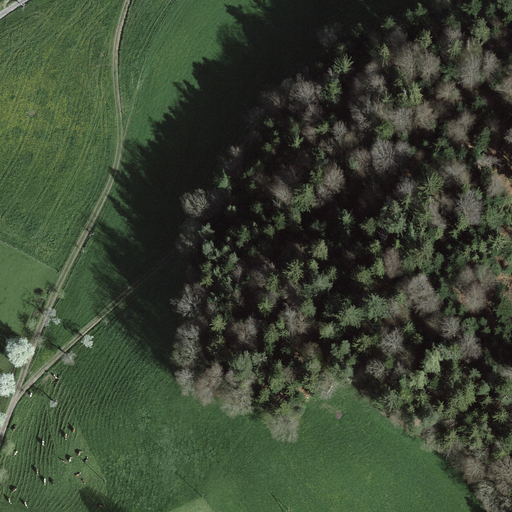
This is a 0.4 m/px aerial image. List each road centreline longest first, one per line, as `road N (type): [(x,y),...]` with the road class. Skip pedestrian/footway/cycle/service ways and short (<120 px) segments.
road 1 (track): [(12,403),(187,238),(277,102),(323,54),(369,29),(441,13),(511,13)]
road 2 (track): [(129,0),(117,45),(121,134),(112,180),(40,326),(0,440)]
